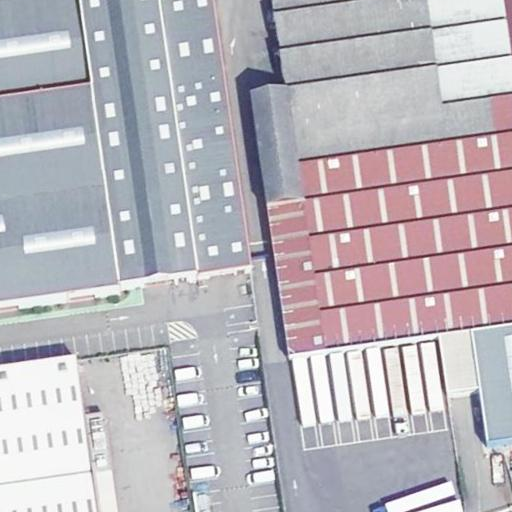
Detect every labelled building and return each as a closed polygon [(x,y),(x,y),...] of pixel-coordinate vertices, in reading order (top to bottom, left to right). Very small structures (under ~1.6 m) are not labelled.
[(0,312),(120,295),(119,292),(251,271),(236,166),(212,0),(36,0),(0,5),(0,312)] [(279,286),(290,361),(439,339),(511,328),(511,76),(501,0),(237,0),(268,211),(279,286)] [(511,0),(501,0),(511,76),(511,0)] [(0,489),(97,475),(89,419),(80,360),(0,372),(0,489)] [(103,511),(123,511),(109,416),(89,419),(97,475),(103,511)] [(103,511),(97,475),(0,489),(0,511),(103,511)]
